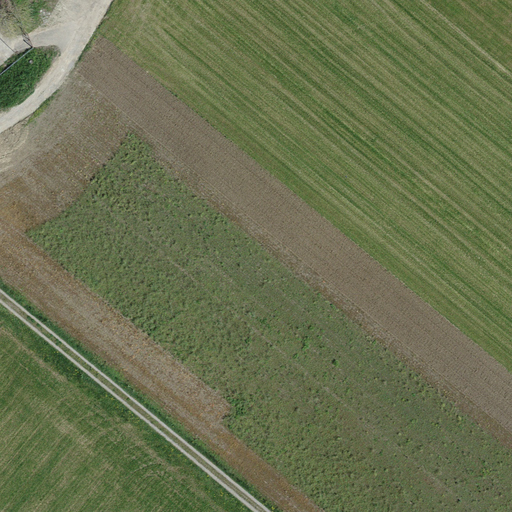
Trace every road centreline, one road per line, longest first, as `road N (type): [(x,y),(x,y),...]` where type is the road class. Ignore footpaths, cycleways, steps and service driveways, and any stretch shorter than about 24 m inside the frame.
road 1 (track): [(0,300),(254,511)]
road 2 (track): [(111,0),(82,57),(0,132)]
